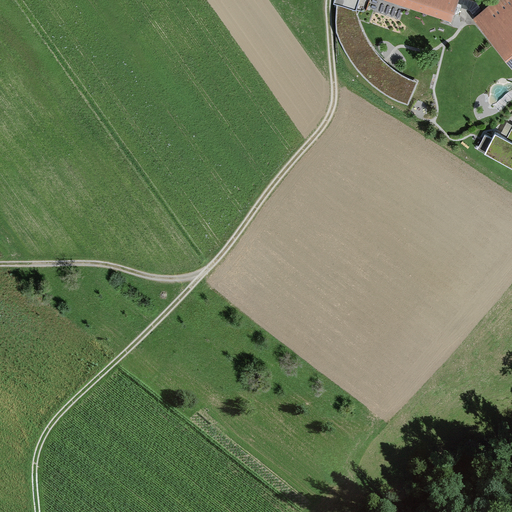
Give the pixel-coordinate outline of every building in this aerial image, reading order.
[(337,5),(356,11),(358,0),(334,0),(334,4),(337,5)] [(387,0),(452,20),(457,6),(458,0),(387,0)] [(476,2),(469,0),(458,0),(457,6),(471,11),(476,18),(483,12),(476,2)] [(476,18),(473,20),(476,23),(511,68),(511,0),(498,0),(483,12),(476,18)] [(356,11),(337,5),(337,33),(341,44),(354,64),(368,81),(387,96),(408,105),(415,87),(417,83),(401,76),(380,58),(381,58),(365,36),(356,11)] [(485,134),(479,146),(511,162),(511,130),(508,138),(496,132),(493,138),(485,134)]
